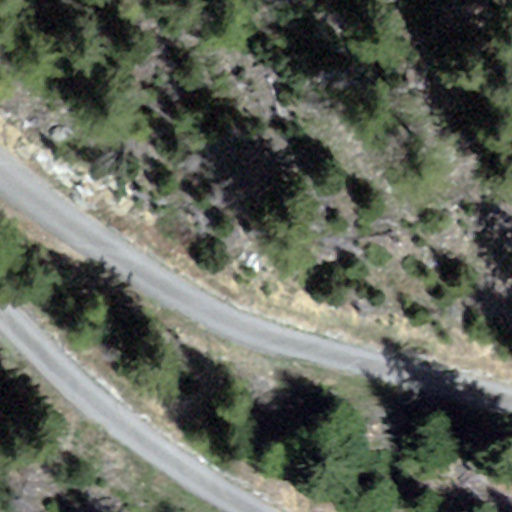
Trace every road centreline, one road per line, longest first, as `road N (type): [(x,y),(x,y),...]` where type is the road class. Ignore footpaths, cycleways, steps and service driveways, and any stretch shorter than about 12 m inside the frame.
road 1 (unclassified): [(0,162),(82,229),(229,318),(511,394)]
road 2 (unclassified): [(272,511),(220,487),(0,305)]
